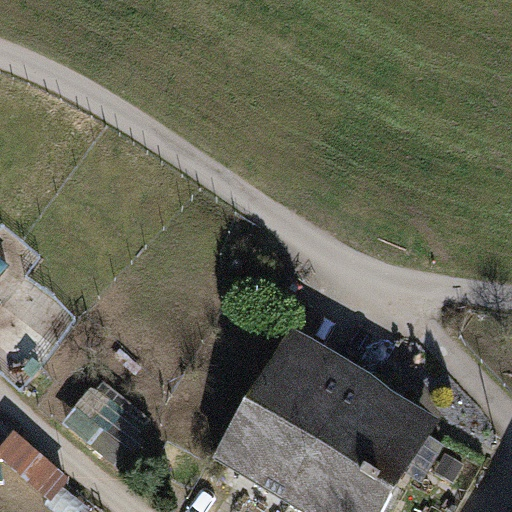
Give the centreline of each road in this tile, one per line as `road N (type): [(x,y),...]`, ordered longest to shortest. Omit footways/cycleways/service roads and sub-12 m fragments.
road 1 (track): [(0,59),(74,86),(388,286),(511,302)]
road 2 (track): [(0,403),(135,511)]
